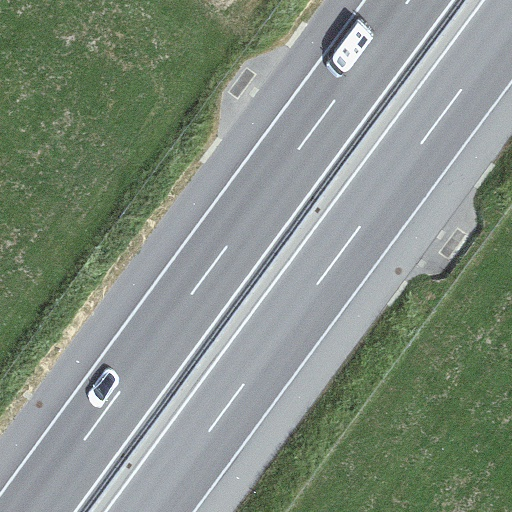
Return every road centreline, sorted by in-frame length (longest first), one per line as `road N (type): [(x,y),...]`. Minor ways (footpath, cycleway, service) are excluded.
road 1 (motorway): [(407,0),(29,511)]
road 2 (motorway): [(148,511),(511,21)]
